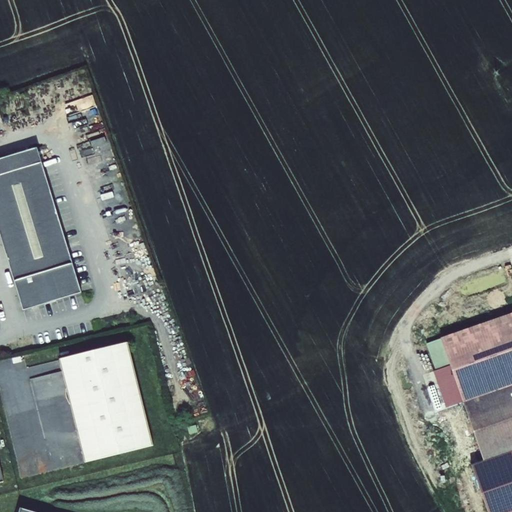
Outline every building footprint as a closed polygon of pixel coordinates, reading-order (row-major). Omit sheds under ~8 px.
[(0,159),(0,175),(42,163),(38,148),(0,159)] [(82,293),(42,163),(0,175),(0,232),(24,310),(82,293)] [(467,404),(511,387),(511,313),(429,343),(438,370),(453,365),(456,372),(466,400),(467,404)] [(58,360),(83,463),(151,447),(126,344),(58,360)] [(511,387),(467,404),(487,461),(511,451),(511,387)] [(511,511),(511,451),(487,461),(475,465),(490,511),(511,511)]
